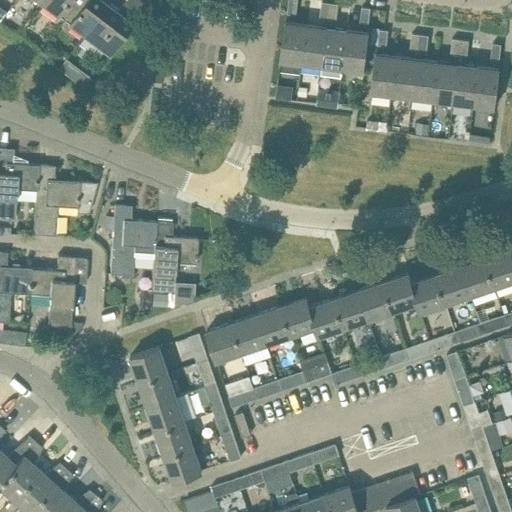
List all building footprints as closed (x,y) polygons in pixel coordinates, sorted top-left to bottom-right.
[(46,0),(44,3),(64,18),(76,3),(82,7),(87,0),(46,0)] [(64,18),(84,33),(108,1),(106,0),(87,0),(82,7),(76,3),(64,18)] [(108,1),(84,33),(111,53),(150,0),(125,0),(118,9),(108,1)] [(288,0),(287,13),(295,14),(297,0),(288,0)] [(319,17),(327,18),(330,3),(322,2),(319,17)] [(327,18),(335,19),(338,4),(330,3),(327,18)] [(360,22),(368,23),(370,8),(362,7),(360,22)] [(280,60),(301,63),(306,23),(285,20),(280,60)] [(301,63),(322,65),(327,26),(306,23),(301,63)] [(322,65),(321,76),(341,78),(342,68),(347,28),(327,26),(322,65)] [(347,28),(342,68),(363,70),(368,31),(347,28)] [(388,30),(385,30),(380,29),(378,44),(386,46),(388,30)] [(410,49),(418,50),(420,34),(412,33),(410,49)] [(420,34),(418,50),(427,51),(428,35),(420,34)] [(450,54),(459,55),(461,39),(452,38),(450,54)] [(461,39),(459,55),(467,56),(469,40),(461,39)] [(492,43),(491,59),(499,60),(501,44),(492,43)] [(371,91),(391,94),(396,54),(376,52),(371,91)] [(391,94),(412,96),(417,57),(396,54),(391,94)] [(412,96),(432,99),(437,60),(417,57),(412,96)] [(61,65),(59,68),(84,88),(92,78),(66,58),(61,65)] [(432,99),(453,102),(458,62),(437,60),(432,99)] [(453,102),(474,104),(478,65),(458,62),(453,102)] [(478,65),(474,104),(494,107),(499,67),(478,65)] [(276,95),(276,97),(291,99),(293,85),(278,83),(276,95)] [(319,85),(317,102),(339,105),(341,88),(319,85)] [(17,188),(36,189),(37,164),(13,162),(13,148),(0,147),(0,217),(15,218),(17,188)] [(37,164),(36,189),(33,233),(56,235),(58,205),(77,206),(77,212),(88,213),(97,182),(54,179),(54,165),(37,164)] [(134,255),(153,257),(155,220),(130,219),(131,205),(114,204),(113,216),(112,228),(110,274),(132,275),(134,255)] [(105,215),(105,227),(112,228),(113,216),(105,215)] [(155,220),(153,257),(151,290),(174,291),(176,262),(196,263),(197,237),(171,235),(172,221),(155,220)] [(511,254),(510,248),(485,256),(495,286),(511,280),(511,254)] [(10,292),(29,293),(31,267),(6,265),(7,251),(0,250),(0,321),(9,322),(10,292)] [(31,267),(29,293),(50,294),(48,324),(70,325),(73,282),(86,283),(87,260),(75,256),(58,254),(57,269),(31,267)] [(485,256),(460,265),(470,295),(495,286),(485,256)] [(460,265),(435,273),(445,303),(470,295),(460,265)] [(408,272),(383,280),(393,310),(417,302),(411,281),(408,272)] [(435,273),(411,281),(417,302),(420,312),(445,303),(435,273)] [(383,280),(359,289),(369,318),(393,310),(383,280)] [(359,289),(334,297),(344,327),(369,318),(359,289)] [(306,296),(281,305),(291,335),(315,326),(316,326),(309,306),(309,305),(306,296)] [(334,297),(309,305),(309,306),(316,326),(315,326),(318,335),(344,327),(334,297)] [(281,305),(256,313),(266,343),(291,335),(281,305)] [(256,313),(231,321),(241,351),(266,343),(256,313)] [(505,315),(480,323),(483,333),(508,325),(505,315)] [(241,351),(231,321),(206,330),(216,360),(241,351)] [(370,360),(357,364),(361,375),(384,367),(381,356),(370,323),(359,327),(370,360)] [(480,323),(455,331),(458,342),(483,333),(480,323)] [(455,331),(430,340),(434,350),(458,342),(455,331)] [(188,336),(196,361),(207,358),(199,332),(188,336)] [(430,340),(406,348),(410,358),(434,350),(430,340)] [(130,356),(138,381),(168,371),(160,346),(130,356)] [(406,348),(381,356),(384,367),(410,358),(406,348)] [(446,354),(455,380),(466,376),(457,350),(446,354)] [(299,360),(303,370),(307,381),(331,373),(332,373),(324,352),(299,360)] [(357,364),(332,373),(335,384),(361,375),(357,364)] [(194,380),(177,386),(180,394),(188,392),(196,389),(205,386),(216,382),(210,366),(199,369),(202,377),(194,380)] [(303,370),(278,379),(282,389),(307,381),(303,370)] [(147,406),(177,395),(168,371),(138,381),(147,406)] [(455,380),(463,404),(474,401),(466,376),(455,380)] [(235,379),(224,383),(229,395),(232,406),(257,398),(253,387),(239,392),(235,379)] [(278,379),(253,387),(257,398),(282,389),(278,379)] [(196,389),(188,392),(189,396),(197,393),(201,406),(210,402),(213,410),(224,407),(216,382),(205,386),(196,389)] [(147,406),(155,430),(185,420),(177,395),(147,406)] [(463,404),(472,429),(491,422),(487,409),(478,412),(474,401),(463,404)] [(224,407),(213,410),(222,435),(232,431),(224,407)] [(235,414),(242,436),(250,434),(243,411),(235,414)] [(155,430),(164,455),(193,445),(185,420),(155,430)] [(491,422),(472,429),(480,454),(495,449),(504,446),(495,421),(491,422)] [(232,431),(222,435),(230,460),(241,457),(232,431)] [(0,481),(36,441),(29,435),(6,455),(1,450),(0,450),(0,481)] [(0,481),(0,487),(12,498),(39,468),(33,462),(43,447),(36,441),(0,481)] [(335,443),(311,452),(314,463),(339,454),(335,443)] [(193,445),(164,455),(172,480),(202,470),(193,445)] [(480,454),(488,479),(499,475),(496,464),(500,463),(495,449),(480,454)] [(311,452),(285,460),(289,471),(314,463),(311,452)] [(285,460),(261,469),(264,480),(289,471),(285,460)] [(12,498),(27,511),(66,467),(59,461),(45,473),(39,468),(12,498)] [(27,511),(52,511),(68,494),(63,489),(72,473),(66,467),(27,511)] [(261,469),(236,477),(240,488),(264,480),(261,469)] [(402,474),(400,474),(408,498),(416,495),(420,494),(413,472),(412,470),(410,471),(410,472),(402,474)] [(390,478),(388,478),(396,502),(408,498),(400,474),(398,475),(398,476),(390,479),(390,478)] [(467,477),(476,503),(487,499),(478,474),(467,477)] [(488,479),(497,503),(508,499),(499,475),(488,479)] [(240,488),(236,477),(211,486),(215,497),(240,488)] [(378,482),(376,483),(384,506),(386,505),(396,502),(388,478),(386,479),(386,480),(378,483),(378,482)] [(366,486),(364,487),(372,510),(384,506),(376,483),(374,483),(374,484),(366,487),(366,486)] [(358,511),(352,493),(349,484),(325,493),(331,511),(358,511)] [(353,490),(351,491),(358,511),(365,511),(372,510),(364,487),(362,487),(362,488),(354,491),(353,490)] [(52,511),(79,511),(95,494),(89,488),(74,499),(68,494),(52,511)] [(289,505),(275,510),(275,511),(302,511),(299,501),(301,501),(297,492),(286,496),(289,505)] [(302,511),(331,511),(325,493),(301,501),(299,501),(302,511)] [(95,494),(79,511),(94,511),(102,500),(95,494)] [(201,494),(184,500),(188,511),(203,511),(207,511),(201,494)] [(386,505),(388,511),(421,511),(416,495),(408,498),(396,502),(386,505)] [(476,503),(479,511),(491,511),(487,499),(476,503)] [(497,503),(499,511),(511,511),(508,499),(497,503)]
